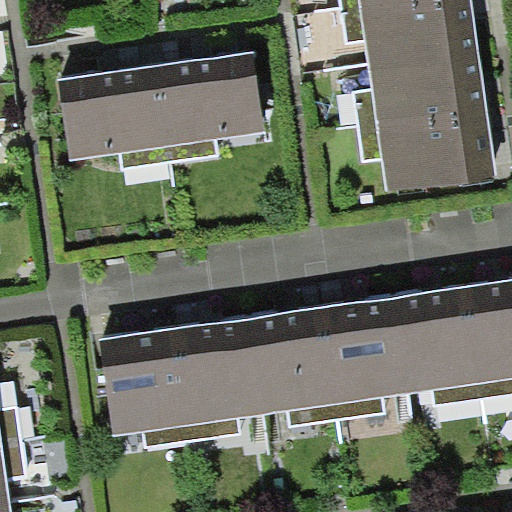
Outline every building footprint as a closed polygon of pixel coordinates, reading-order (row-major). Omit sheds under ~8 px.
[(470,50),(462,0),(399,0),(360,6),(368,65),(470,50)] [(479,110),(470,50),(368,65),(377,124),(479,110)] [(246,51),(151,65),(162,138),(256,125),(246,51)] [(151,65),(56,78),(67,152),(162,138),(151,65)] [(424,178),(425,187),(456,182),(455,174),(487,169),(479,110),(377,124),(385,184),(424,178)] [(475,377),(511,371),(511,279),(462,287),(475,377)] [(402,387),(475,377),(462,287),(389,297),(402,387)] [(329,398),(402,387),(389,297),(316,308),(329,398)] [(256,408),(329,398),(316,308),(243,318),(256,408)] [(183,419),(256,408),(243,318),(170,329),(183,419)] [(111,429),(183,419),(170,329),(98,339),(111,429)] [(0,504),(1,505),(0,499),(0,480),(22,477),(17,442),(0,444),(0,504)]
